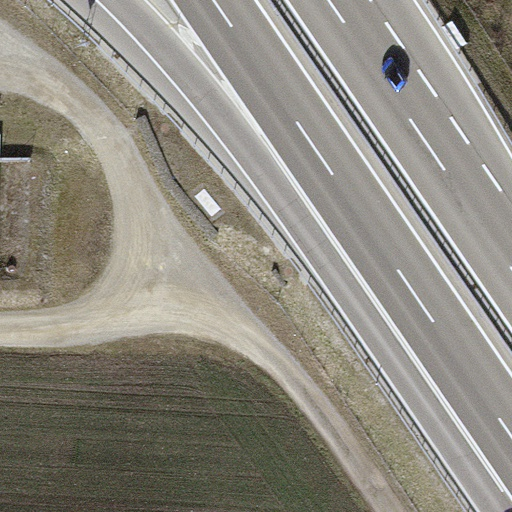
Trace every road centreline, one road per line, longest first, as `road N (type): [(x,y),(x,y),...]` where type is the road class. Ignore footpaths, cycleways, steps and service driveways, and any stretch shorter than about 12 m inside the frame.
road 1 (trunk): [(125,0),(511,447)]
road 2 (trunk): [(216,0),(511,432)]
road 3 (track): [(169,286),(237,324),(296,372),(392,511)]
road 4 (trunk): [(511,263),(331,0)]
road 5 (track): [(169,286),(149,215),(112,142),(37,64),(0,39)]
road 6 (track): [(169,286),(126,315),(69,328),(0,326)]
